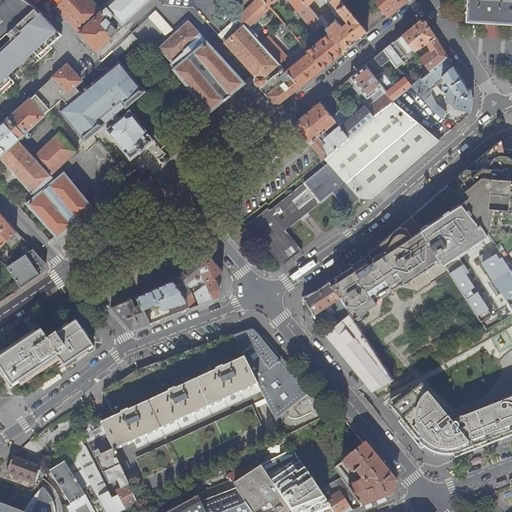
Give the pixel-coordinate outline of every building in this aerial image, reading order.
[(0,0),(0,40),(36,7),(26,0),(0,0)] [(115,0),(101,13),(89,0),(62,0),(56,6),(79,31),(75,34),(93,53),(118,30),(116,29),(122,24),(123,25),(149,0),(115,0)] [(238,18),(244,25),(247,28),(270,7),(269,5),(264,0),(255,0),(237,17),(238,18)] [(314,31),(324,23),(319,16),(309,5),(304,0),(288,0),(289,0),(314,31)] [(344,51),(367,32),(340,0),(304,0),(309,5),(313,0),(325,0),(333,10),(331,11),(338,19),(337,19),(336,19),(335,20),(330,25),(322,14),(319,16),(324,23),(330,31),(344,51)] [(374,0),(387,15),(405,0),(374,0)] [(511,0),(467,0),(467,21),(511,24),(511,0)] [(63,36),(36,7),(0,40),(0,95),(15,82),(11,78),(16,74),(20,78),(53,48),(52,47),(63,36)] [(156,11),(149,18),(166,36),(173,29),(156,11)] [(219,35),(226,42),(244,25),(238,18),(219,35)] [(426,43),(435,37),(425,21),(420,20),(402,35),(414,50),(418,55),(419,57),(420,57),(424,54),(419,48),(426,43)] [(208,110),(209,112),(224,100),(231,95),(230,95),(245,83),(206,41),(201,36),(202,35),(188,21),(159,48),(172,62),(170,64),(173,69),(208,110)] [(257,85),(258,86),(259,87),(261,87),(263,86),(264,85),(266,84),(266,83),(267,82),(267,80),(267,78),(265,76),(279,64),(261,43),(247,28),(244,25),(226,42),(254,74),(256,76),(255,79),(254,81),(255,83),(257,85)] [(344,51),(330,31),(312,46),(308,42),(301,34),(297,38),(309,52),(323,68),(344,51)] [(414,50),(402,35),(383,50),(390,59),(397,68),(403,63),(403,61),(402,58),(414,50)] [(279,64),(282,67),(284,65),(282,62),(287,57),(269,36),(261,43),(279,64)] [(431,71),(447,57),(435,37),(426,43),(431,51),(420,58),(431,71)] [(390,59),(383,50),(375,57),(382,66),(390,59)] [(8,119),(0,126),(0,157),(31,192),(24,199),(27,203),(56,235),(58,237),(72,225),(79,220),(93,208),(92,206),(65,172),(64,172),(60,167),(80,149),(65,131),(62,134),(60,132),(33,157),(20,143),(27,136),(25,133),(36,123),(35,123),(63,97),(68,102),(69,101),(70,102),(60,111),(85,141),(112,118),(116,122),(107,130),(131,160),(139,153),(139,154),(147,147),(146,147),(154,140),(144,128),(148,125),(144,120),(140,123),(130,111),(121,118),(118,114),(126,107),(145,91),(113,52),(94,69),(96,70),(100,71),(102,71),(105,70),(107,72),(85,90),(84,88),(84,86),(82,83),(79,83),(81,80),(67,65),(8,119)] [(286,71),(300,87),(323,68),(309,52),(286,71)] [(450,69),(453,67),(447,57),(431,71),(412,86),(430,107),(430,109),(442,117),(445,111),(437,103),(432,93),(432,89),(437,85),(436,83),(444,77),(443,76),(450,69)] [(382,87),(379,82),(365,65),(350,78),(368,98),(382,87)] [(257,85),(272,103),(280,103),(300,87),(286,71),(282,67),(279,69),(280,70),(267,82),(266,83),(266,84),(264,85),(263,86),(261,87),(259,87),(258,86),(257,85)] [(462,81),(453,67),(450,69),(443,76),(444,77),(458,95),(455,107),(471,112),(473,98),(471,89),(468,90),(462,81)] [(394,101),(412,86),(405,77),(390,88),(388,86),(386,87),(381,80),(379,82),(382,87),(387,92),(394,101)] [(393,101),(394,101),(387,92),(370,106),(371,107),(368,110),(366,107),(350,119),(341,127),(340,126),(324,139),(321,135),(319,137),(317,136),(336,121),(332,116),(321,102),(297,122),(296,128),(323,158),(393,101)] [(371,198),(425,153),(431,148),(440,141),(424,128),(417,122),(405,112),(401,108),(393,101),(323,158),(327,162),(358,197),(371,198)] [(340,110),(332,116),(336,121),(340,126),(341,127),(350,119),(340,110)] [(450,187),(449,184),(448,185),(460,200),(478,224),(480,223),(491,239),(511,271),(511,150),(497,149),(479,165),(481,168),(466,181),(461,177),(450,187)] [(246,224),(279,266),(300,250),(284,230),(300,217),(304,214),(307,212),(331,193),(345,210),(359,199),(358,197),(327,162),(267,209),(266,207),(246,224)] [(423,231),(447,269),(491,239),(480,223),(478,224),(460,200),(448,185),(411,217),(417,224),(423,231)] [(0,247),(6,241),(16,230),(0,212),(0,247)] [(330,282),(333,287),(367,264),(381,285),(380,286),(381,288),(380,290),(378,292),(384,300),(392,294),(401,288),(395,280),(392,282),(390,281),(389,280),(374,259),(409,227),(412,230),(417,224),(411,217),(366,256),(363,259),(330,282)] [(417,224),(412,230),(409,227),(374,259),(389,280),(390,281),(392,282),(395,280),(401,288),(418,292),(449,271),(447,269),(423,231),(417,224)] [(12,248),(23,237),(16,230),(6,241),(12,248)] [(511,271),(491,239),(447,269),(449,271),(486,329),(511,312),(511,271)] [(9,269),(21,287),(45,270),(46,263),(33,249),(8,266),(9,269)] [(191,265),(173,280),(181,292),(186,303),(188,309),(196,306),(188,287),(204,278),(207,286),(194,294),(199,305),(212,300),(218,298),(222,286),(216,279),(216,277),(215,276),(222,270),(207,252),(191,265)] [(367,264),(333,287),(351,313),(362,330),(380,318),(384,300),(378,292),(380,290),(381,288),(380,286),(381,285),(367,264)] [(181,292),(173,280),(155,287),(136,295),(143,309),(159,303),(162,310),(186,303),(181,292)] [(321,288),(307,298),(307,302),(318,319),(319,320),(328,314),(326,311),(330,308),(328,306),(333,302),(343,319),(351,313),(333,287),(330,282),(321,288)] [(143,309),(136,295),(110,308),(132,332),(150,323),(143,309)] [(0,373),(15,395),(24,397),(59,374),(51,362),(57,358),(65,369),(94,350),(97,330),(82,314),(68,299),(56,300),(42,309),(0,337),(0,373)] [(351,313),(326,334),(335,345),(373,392),(395,380),(362,330),(351,313)] [(257,385),(278,426),(285,421),(287,419),(284,415),(310,393),(264,338),(261,340),(257,336),(254,332),(251,331),(233,337),(257,385)] [(257,385),(233,337),(232,335),(140,371),(136,373),(104,393),(116,419),(110,422),(102,426),(113,451),(137,503),(140,508),(140,510),(159,500),(163,497),(184,486),(236,462),(284,438),(278,426),(257,385)] [(421,386),(448,419),(450,418),(423,385),(421,386)] [(511,432),(511,397),(506,400),(501,401),(495,403),(496,404),(457,419),(451,424),(450,424),(451,422),(448,419),(421,386),(392,402),(391,404),(391,406),(402,420),(425,448),(428,449),(436,454),(444,455),(451,455),(455,454),(511,432)] [(96,412),(85,421),(87,424),(81,429),(116,498),(119,496),(126,509),(137,503),(113,451),(102,426),(96,412)] [(410,435),(422,450),(425,448),(402,420),(399,423),(410,435)] [(456,459),(511,436),(511,432),(455,454),(456,459)] [(76,452),(64,458),(66,462),(51,471),(71,505),(87,496),(90,502),(109,493),(80,435),(70,440),(76,452)] [(348,486),(362,507),(393,495),(396,482),(381,464),(365,444),(344,462),(354,475),(357,472),(364,480),(360,484),(354,486),(339,466),(335,468),(342,478),(348,486)] [(320,511),(332,508),(297,456),(265,473),(291,511),(320,511)] [(31,464),(20,460),(12,457),(7,473),(39,485),(41,479),(38,478),(42,468),(31,464)] [(257,460),(227,475),(234,485),(262,467),(257,460)] [(234,485),(237,488),(252,511),(255,511),(270,502),(276,511),(291,511),(265,473),(262,467),(234,485)] [(340,491),(348,486),(342,478),(329,484),(335,494),(340,491)] [(0,511),(63,511),(63,510),(63,507),(62,503),(59,498),(55,501),(53,497),(49,492),(47,490),(43,487),(26,508),(24,511),(7,511),(0,508),(0,511)] [(201,502),(206,511),(252,511),(237,488),(201,502)] [(152,511),(206,511),(201,502),(195,489),(169,502),(152,511)] [(332,508),(334,511),(348,511),(352,510),(340,491),(335,494),(329,498),(323,490),(321,491),(332,508)] [(86,498),(67,510),(69,511),(106,511),(103,504),(112,499),(109,493),(90,502),(89,503),(86,498)] [(119,496),(116,498),(112,499),(103,504),(106,511),(120,511),(126,509),(119,496)] [(137,503),(126,509),(127,511),(134,511),(140,508),(137,503)]
